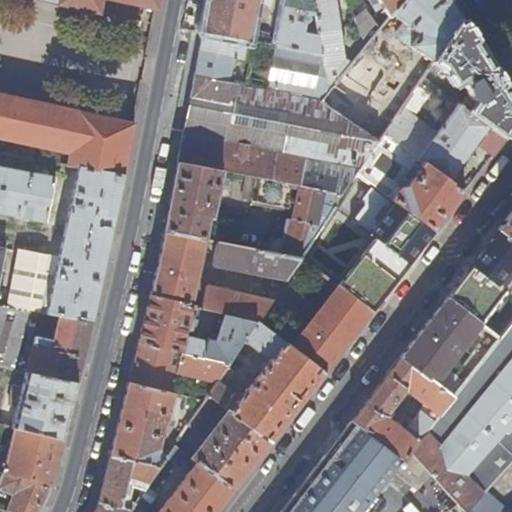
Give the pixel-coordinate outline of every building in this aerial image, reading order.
[(0,0),(0,139),(71,155),(68,166),(80,168),(125,176),(135,125),(0,95),(0,0),(42,0),(61,4),(61,6),(64,7),(101,14),(103,0),(111,0),(158,10),(159,0),(0,0)] [(287,0),(279,41),(271,39),(271,35),(251,31),(257,0),(210,0),(204,34),(322,56),(319,36),(307,33),(309,25),(312,22),(315,16),(317,16),(315,0),(287,0)] [(336,0),(315,0),(317,16),(319,36),(322,56),(323,57),(328,95),(335,86),(353,64),(345,59),(336,0)] [(404,0),(378,0),(390,18),(393,14),(404,0)] [(462,22),(448,0),(404,0),(393,14),(405,23),(397,33),(399,37),(415,49),(435,62),(462,22)] [(360,14),(354,21),(362,40),(375,25),(366,10),(368,8),(366,4),(357,10),(360,14)] [(511,100),(462,22),(435,62),(434,64),(446,72),(453,87),(458,90),(464,86),(473,105),(478,109),(474,115),(470,113),(469,114),(490,127),(489,128),(490,129),(494,131),(499,135),(500,133),(508,138),(511,132),(511,100)] [(323,57),(322,56),(204,34),(195,77),(254,89),(302,99),(322,103),(328,95),(323,57)] [(435,62),(415,49),(411,56),(408,54),(402,63),(398,60),(367,107),(393,124),(402,110),(434,64),(435,62)] [(402,63),(408,54),(404,52),(398,60),(402,63)] [(254,89),(195,77),(179,164),(224,173),(248,177),(257,179),(300,188),(344,196),(357,177),(380,142),(322,103),(302,99),(254,89)] [(367,107),(335,86),(328,95),(322,103),(380,142),(385,136),(393,124),(367,107)] [(450,106),(455,108),(457,109),(460,105),(454,101),(450,106)] [(393,124),(385,136),(418,160),(451,184),(490,129),(489,128),(490,127),(469,114),(470,113),(460,105),(457,109),(455,108),(436,135),(402,110),(393,124)] [(496,154),(508,138),(500,133),(499,135),(494,131),(491,136),(495,139),(486,151),(494,156),(496,154)] [(380,142),(357,177),(384,197),(391,201),(393,203),(402,191),(400,185),(414,164),(418,160),(385,136),(380,142)] [(402,191),(393,203),(435,233),(445,219),(465,194),(451,184),(418,160),(414,164),(420,168),(405,190),(402,191)] [(179,164),(165,233),(207,241),(207,240),(211,219),(214,220),(216,212),(222,213),(223,207),(216,206),(224,173),(179,164)] [(0,166),(0,214),(46,224),(56,178),(0,166)] [(125,176),(80,168),(55,277),(47,314),(59,316),(92,323),(106,262),(125,176)] [(253,201),(257,179),(248,177),(243,199),(253,201)] [(384,197),(357,177),(344,196),(336,209),(358,226),(367,215),(354,204),(359,198),(376,209),(384,197)] [(293,216),(300,188),(257,179),(253,201),(251,207),(293,216)] [(285,255),(302,258),(314,241),(323,228),(336,209),(344,196),(300,188),(293,216),(285,255)] [(391,201),(384,197),(376,209),(382,213),(391,201)] [(393,203),(391,201),(382,213),(376,221),(374,219),(365,231),(369,234),(373,229),(415,259),(417,257),(435,233),(393,203)] [(228,208),(225,221),(247,225),(250,212),(228,208)] [(339,286),(374,313),(384,300),(386,296),(346,265),(357,251),(363,256),(362,258),(396,284),(410,266),(369,234),(365,231),(358,226),(336,209),(323,228),(338,240),(330,253),(314,241),(302,258),(339,286)] [(511,214),(499,231),(511,241),(511,214)] [(338,240),(323,228),(314,241),(330,253),(338,240)] [(511,241),(499,231),(476,261),(497,276),(511,287),(511,241)] [(162,250),(151,297),(192,306),(207,241),(165,233),(162,250)] [(289,280),(302,258),(285,255),(219,242),(213,266),(289,280)] [(21,252),(10,307),(28,310),(40,256),(21,252)] [(28,310),(37,312),(47,314),(55,277),(44,275),(48,258),(40,256),(28,310)] [(502,340),(511,326),(511,287),(497,276),(484,294),(463,278),(447,299),(483,326),(502,340)] [(259,322),(282,341),(298,319),(274,301),(208,286),(202,309),(222,313),(259,322)] [(291,348),(325,375),(345,350),(374,313),(339,286),(291,348)] [(151,297),(139,343),(172,351),(181,353),(230,365),(246,341),(259,322),(222,313),(214,337),(212,343),(186,337),(193,307),(192,306),(151,297)] [(426,326),(401,358),(437,386),(454,364),(483,326),(447,299),(426,326)] [(0,364),(15,369),(25,331),(32,333),(37,312),(28,310),(10,307),(8,306),(2,305),(0,304),(0,364)] [(30,358),(27,372),(77,384),(92,323),(59,316),(54,341),(36,337),(34,345),(28,344),(25,357),(30,358)] [(229,411),(272,444),(300,408),(325,375),(291,348),(282,341),(259,322),(246,341),(272,362),(243,400),(219,382),(217,384),(212,391),(210,396),(221,405),(229,411)] [(469,511),(489,490),(511,464),(511,326),(502,340),(471,378),(455,399),(423,438),(421,441),(419,444),(411,454),(462,511),(463,511),(469,511)] [(139,343),(129,383),(168,393),(174,367),(169,365),(172,351),(139,343)] [(230,365),(181,353),(177,374),(217,384),(219,382),(230,365)] [(404,462),(411,454),(419,444),(386,417),(407,390),(436,412),(431,418),(421,410),(408,426),(423,438),(455,399),(437,386),(401,358),(379,387),(352,422),(404,462)] [(454,364),(437,386),(455,399),(471,378),(454,364)] [(77,384),(27,372),(23,387),(15,386),(10,406),(18,408),(13,428),(17,429),(64,440),(77,384)] [(129,383),(112,455),(160,469),(167,459),(168,457),(163,455),(160,451),(174,395),(168,393),(129,383)] [(181,383),(177,396),(205,403),(210,396),(212,391),(181,383)] [(205,403),(189,425),(200,433),(221,405),(210,396),(205,403)] [(197,463),(235,492),(251,472),(272,444),(229,411),(193,459),(197,463)] [(392,478),(404,462),(352,422),(350,425),(341,436),(392,478)] [(406,429),(421,441),(423,438),(408,426),(406,429)] [(64,440),(17,429),(5,475),(52,488),(64,440)] [(324,458),(376,496),(377,497),(392,478),(341,436),(324,458)] [(168,457),(167,459),(178,468),(187,455),(176,446),(168,457)] [(160,469),(112,455),(100,504),(96,511),(131,511),(136,506),(130,504),(134,488),(145,491),(160,469)] [(362,511),(376,496),(324,458),(282,511),(362,511)] [(159,511),(219,511),(235,492),(197,463),(159,511)] [(0,473),(0,490),(13,496),(6,511),(41,511),(52,488),(5,475),(0,473)] [(511,511),(511,510),(489,490),(469,511),(511,511)] [(136,506),(131,511),(148,511),(152,507),(141,498),(136,506)]
